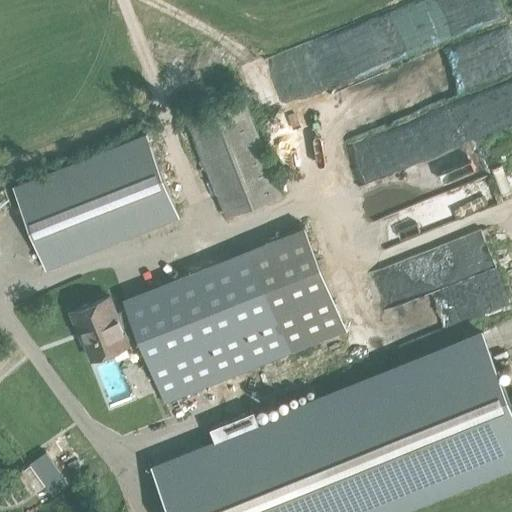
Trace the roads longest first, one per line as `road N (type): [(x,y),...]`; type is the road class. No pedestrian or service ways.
road 1 (track): [(147,0),(202,28),(293,98),(331,175),(312,194)]
road 2 (track): [(123,0),(209,233)]
road 3 (track): [(342,277),(511,208)]
